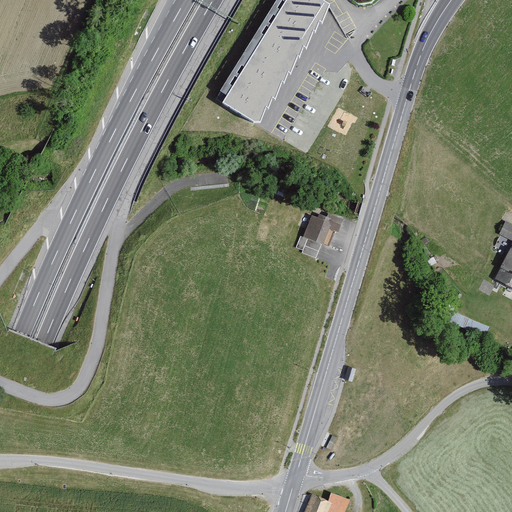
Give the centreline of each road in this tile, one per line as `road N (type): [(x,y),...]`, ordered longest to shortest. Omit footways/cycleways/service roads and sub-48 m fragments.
road 1 (motorway): [(0,471),(72,274),(212,0)]
road 2 (primary): [(450,0),(414,73),(294,481)]
road 3 (motorway): [(185,0),(89,179),(0,395)]
road 4 (unclassified): [(294,481),(245,486),(0,459)]
road 5 (residential): [(366,469),(455,394),(486,380),(511,380)]
